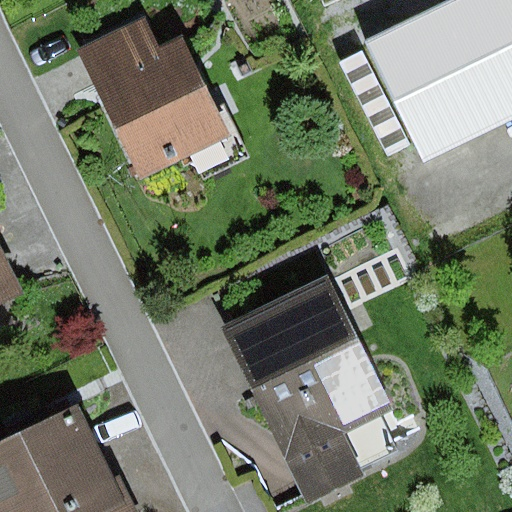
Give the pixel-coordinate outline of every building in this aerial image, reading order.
[(511,120),(511,0),(445,0),(356,44),(417,167),(511,120)] [(144,16),(73,50),(135,178),(225,135),(177,36),(158,45),(144,16)] [(0,258),(0,312),(20,304),(0,258)] [(331,277),(219,330),(301,500),(359,472),(340,435),(395,408),(331,277)] [(134,511),(90,408),(0,445),(0,511),(134,511)]
